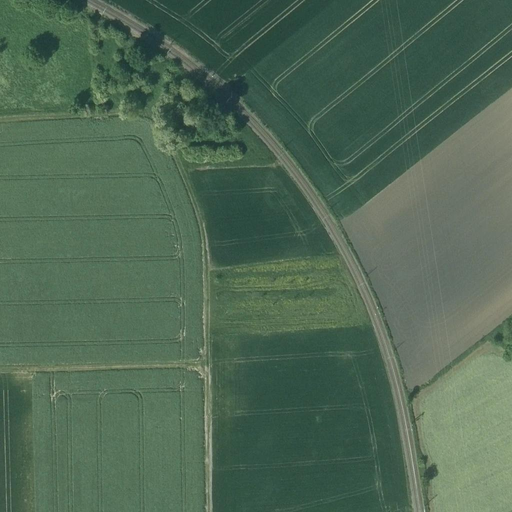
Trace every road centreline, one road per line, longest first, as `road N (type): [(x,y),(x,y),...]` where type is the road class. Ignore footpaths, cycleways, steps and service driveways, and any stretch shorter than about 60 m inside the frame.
road 1 (track): [(208,511),(204,246),(162,116),(0,127)]
road 2 (track): [(206,364),(0,368)]
